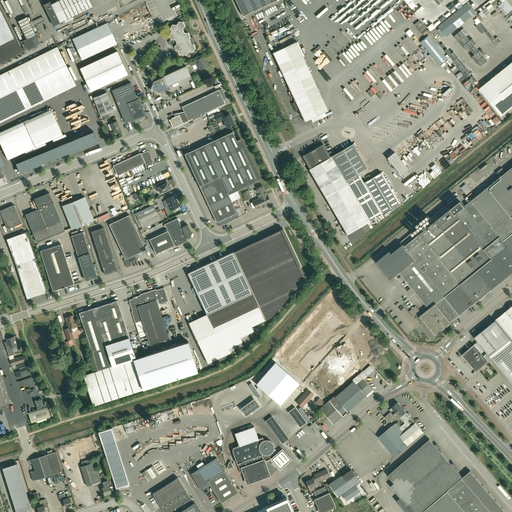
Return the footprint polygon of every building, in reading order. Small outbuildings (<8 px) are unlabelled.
[(48,2),(43,4),(54,25),(60,22),(64,20),(68,18),(69,20),(74,18),(73,16),(74,16),(76,21),(84,17),(82,12),(84,10),(93,6),(89,0),(58,0),(55,2),(51,4),(51,3),(48,2)] [(277,0),(235,0),(243,16),(277,0)] [(0,62),(22,52),(15,38),(0,7),(0,62)] [(342,30),(350,42),(366,30),(367,32),(372,28),(362,15),(358,18),(355,14),(354,15),(361,24),(358,26),(356,23),(347,29),(346,27),(342,30)] [(18,21),(26,39),(23,40),(28,50),(40,43),(27,16),(18,21)] [(445,35),(452,29),(445,20),(437,26),(439,28),(445,35)] [(193,52),(195,48),(188,33),(184,32),(183,29),(185,26),(183,22),(179,21),(176,24),(172,24),(170,28),(171,31),(169,35),(171,39),(175,39),(174,41),(174,43),(176,43),(174,46),(176,50),(180,50),(182,54),(186,55),(189,51),(193,52)] [(107,22),(95,28),(72,39),(82,59),(117,43),(107,22)] [(439,65),(447,59),(428,35),(420,42),(439,65)] [(305,122),(328,111),(296,42),(273,53),(305,122)] [(316,48),(327,64),(339,55),(338,54),(342,51),(336,42),(332,45),(334,48),(334,49),(332,45),(324,50),(320,44),(316,48)] [(57,46),(0,74),(0,177),(5,176),(0,166),(0,122),(76,85),(57,46)] [(91,91),(128,74),(117,51),(80,68),(91,91)] [(200,70),(208,66),(203,57),(195,60),(195,61),(189,64),(190,67),(197,63),(200,70)] [(511,62),(479,89),(501,116),(511,107),(511,62)] [(162,94),(163,90),(168,88),(167,85),(190,75),(186,65),(163,76),(150,83),(151,86),(150,89),(153,91),(155,94),(158,92),(162,94)] [(135,123),(146,119),(138,98),(137,98),(131,82),(112,90),(125,123),(134,120),(135,123)] [(177,113),(177,116),(169,119),(171,123),(172,126),(173,128),(190,120),(189,120),(225,103),(219,90),(182,107),(184,111),(177,113)] [(101,116),(114,110),(106,92),(93,97),(101,116)] [(0,126),(0,139),(6,155),(62,133),(52,106),(0,126)] [(227,127),(234,124),(230,114),(224,116),(222,112),(215,115),(218,121),(223,119),(227,127)] [(110,131),(113,129),(114,132),(120,129),(115,117),(112,118),(113,122),(111,123),(108,125),(110,131)] [(232,201),(238,198),(235,191),(260,179),(260,180),(255,168),(254,168),(240,138),(237,140),(232,130),(184,153),(216,222),(217,222),(219,226),(238,217),(236,213),(237,212),(232,201)] [(303,155),(302,156),(310,169),(309,169),(344,230),(343,231),(344,233),(346,232),(347,235),(400,204),(381,172),(364,183),(359,175),(368,169),(353,143),(344,149),(333,155),(332,152),(330,152),(328,153),(323,144),(315,148),(315,147),(313,147),(312,148),(311,150),(312,150),(303,155)] [(146,165),(153,162),(148,150),(141,154),(141,153),(113,165),(117,175),(145,163),(146,165)] [(402,176),(409,170),(394,152),(387,158),(402,176)] [(511,272),(511,167),(464,206),(457,197),(447,204),(449,207),(447,209),(445,207),(429,220),(430,222),(413,236),(411,233),(376,262),(390,280),(398,273),(429,309),(420,316),(435,335),(450,323),(511,272)] [(388,171),(393,177),(396,174),(392,169),(388,171)] [(423,177),(418,181),(424,187),(429,183),(423,177)] [(161,193),(170,189),(170,188),(171,188),(169,184),(168,185),(167,182),(162,185),(160,182),(154,185),(156,190),(159,189),(161,193)] [(265,205),(271,202),(267,194),(267,195),(262,185),(255,189),(259,198),(253,201),(256,209),(262,206),(263,207),(266,205),(265,205)] [(65,231),(61,221),(53,203),(52,203),(51,201),(52,200),(49,192),(34,198),(38,209),(25,214),(33,233),(37,242),(65,231)] [(170,210),(179,206),(174,195),(165,199),(165,200),(163,201),(167,209),(169,208),(170,210)] [(72,229),(94,220),(85,196),(62,205),(72,229)] [(0,210),(0,219),(1,221),(4,220),(7,229),(21,223),(14,204),(0,210)] [(142,228),(164,218),(160,210),(157,212),(153,205),(135,213),(142,228)] [(123,259),(124,260),(127,267),(132,265),(131,262),(137,259),(135,254),(146,249),(129,214),(109,224),(125,258),(123,259)] [(175,247),(188,241),(187,238),(190,236),(192,233),(191,232),(187,224),(182,227),(177,218),(165,224),(168,230),(149,239),(156,253),(175,245),(175,247)] [(91,231),(100,260),(105,274),(117,270),(103,227),(91,231)] [(233,251),(188,273),(207,314),(213,327),(259,306),(265,320),(271,317),(306,278),(283,228),(233,251)] [(6,239),(14,260),(16,265),(27,299),(47,292),(36,260),(26,232),(6,239)] [(86,280),(97,276),(83,232),(71,236),(86,280)] [(62,244),(40,250),(53,291),(74,284),(62,244)] [(159,303),(167,300),(165,292),(164,288),(151,292),(151,291),(146,292),(146,293),(141,295),(142,296),(129,300),(135,320),(141,318),(149,345),(169,339),(157,300),(158,300),(159,303)] [(85,331),(92,351),(98,371),(93,372),(86,374),(84,375),(93,405),(144,389),(134,359),(136,358),(129,337),(119,306),(119,305),(117,300),(79,313),(84,327),(85,331)] [(511,382),(511,306),(474,337),(478,341),(462,355),(476,371),(488,361),(491,358),(511,382)] [(327,310),(283,359),(305,379),(349,330),(327,310)] [(72,328),(77,327),(73,315),(66,318),(69,328),(65,329),(68,340),(73,339),(71,332),(72,332),(73,331),(72,328)] [(12,347),(17,346),(14,336),(7,339),(10,347),(6,348),(9,356),(15,354),(12,347)] [(136,358),(134,359),(144,389),(198,372),(188,341),(136,358)] [(385,376),(395,367),(380,350),(375,354),(359,341),(316,389),(327,398),(370,359),(385,376)] [(21,362),(29,360),(26,355),(10,360),(12,366),(21,363),(21,362)] [(275,362),(256,384),(280,405),(299,383),(275,362)] [(91,366),(83,368),(86,374),(93,372),(91,366)] [(333,423),(366,395),(373,389),(364,379),(367,376),(363,371),(353,379),(354,381),(335,396),(334,395),(320,408),(333,423)] [(315,395),(309,389),(297,402),(303,407),(315,395)] [(254,399),(240,409),(245,416),(259,406),(254,399)] [(400,418),(401,418),(403,420),(405,418),(407,421),(405,423),(401,426),(399,427),(396,423),(392,425),(378,437),(395,456),(423,432),(415,422),(410,416),(411,415),(409,413),(408,413),(407,413),(406,411),(403,408),(398,402),(392,407),(396,412),(395,412),(398,415),(400,418)] [(47,406),(28,412),(31,423),(50,417),(47,406)] [(295,407),(288,412),(300,427),(307,422),(306,421),(301,426),(299,424),(305,419),(295,407)] [(298,409),(307,422),(310,420),(301,407),(298,409)] [(393,414),(386,419),(389,422),(395,417),(393,414)] [(265,421),(282,444),(284,442),(283,441),(286,439),(287,440),(289,439),(272,416),(265,421)] [(135,430),(132,421),(124,423),(127,433),(135,430)] [(254,423),(234,429),(238,443),(258,437),(254,423)] [(112,427),(99,431),(103,443),(116,439),(112,427)] [(176,431),(173,430),(173,436),(170,437),(170,440),(174,440),(173,436),(173,435),(180,436),(182,435),(184,435),(195,432),(194,427),(189,428),(183,428),(176,431)] [(293,436),(301,445),(304,443),(296,434),(293,436)] [(271,459),(270,454),(272,453),(273,451),(275,449),(275,446),(274,444),(273,442),(271,440),(269,439),(267,439),(264,439),(263,436),(263,437),(259,438),(259,437),(239,444),(239,446),(234,447),(233,450),(241,472),(246,471),(247,469),(246,467),(271,458),(271,459)] [(116,439),(103,443),(116,488),(130,484),(116,439)] [(430,439),(388,475),(419,511),(505,511),(470,471),(463,477),(462,477),(430,439)] [(466,443),(464,445),(472,455),(474,453),(466,443)] [(62,445),(61,446),(68,455),(70,454),(62,445)] [(33,480),(62,471),(56,451),(31,459),(35,470),(30,472),(33,480)] [(202,490),(210,485),(221,502),(239,491),(217,457),(191,473),(202,490)] [(87,486),(101,481),(98,470),(94,471),(92,463),(91,463),(90,459),(81,462),(83,466),(81,466),(87,486)] [(32,511),(17,463),(2,468),(16,511),(32,511)] [(143,476),(146,474),(150,480),(159,475),(153,466),(144,471),(141,473),(143,476)] [(316,481),(329,476),(326,469),(314,474),(314,476),(310,478),(311,479),(306,481),(310,491),(314,489),(312,486),(315,485),(314,481),(316,480),(316,481)] [(337,496),(359,481),(350,469),(329,484),(337,496)] [(177,478),(152,494),(154,497),(161,508),(162,510),(163,511),(202,511),(196,501),(194,502),(178,477),(177,478)] [(102,488),(104,491),(101,492),(102,495),(104,495),(105,495),(111,493),(108,481),(102,483),(103,488),(102,488)] [(325,486),(313,492),(315,496),(326,490),(325,486)] [(324,511),(336,507),(330,492),(314,499),(320,511),(324,511)] [(65,507),(72,505),(69,497),(66,498),(64,493),(58,495),(60,502),(63,501),(65,507)] [(292,511),(287,498),(267,507),(266,507),(268,510),(263,511),(292,511)] [(45,511),(44,507),(47,506),(45,499),(39,500),(41,506),(37,507),(38,511),(45,511)]
